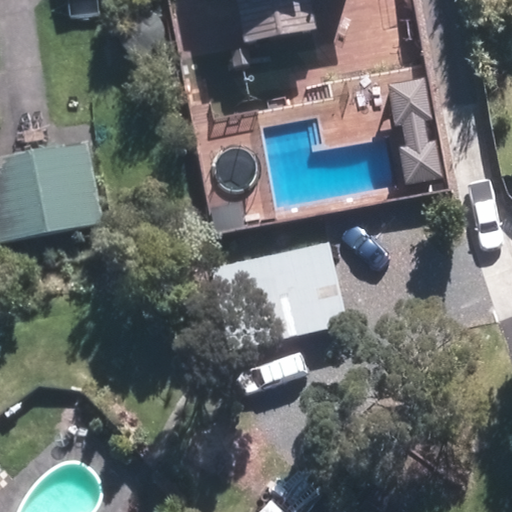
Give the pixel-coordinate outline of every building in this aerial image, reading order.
[(413,0),(349,0),(363,82),(425,72),(413,0)] [(289,122),(208,142),(221,194),(302,174),(289,122)] [(96,143),(0,160),(0,245),(111,226),(96,143)] [(336,252),(207,278),(223,355),(352,329),(336,252)] [(0,465),(0,484),(9,476),(0,465)]
